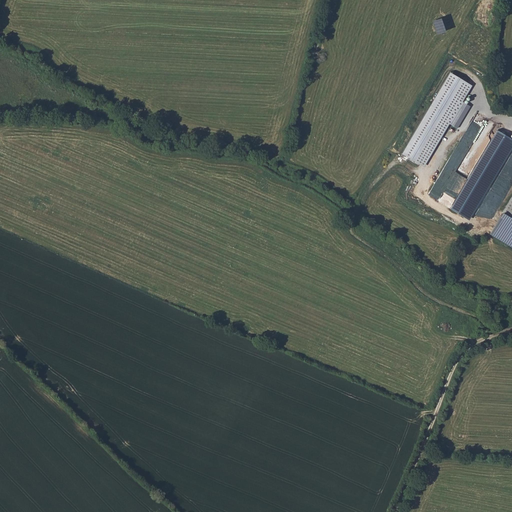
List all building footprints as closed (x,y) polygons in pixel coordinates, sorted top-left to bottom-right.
[(448,72),(399,153),(422,165),(470,85),(448,72)] [(440,180),(461,191),(479,154),(483,146),(474,141),(484,122),(478,119),(481,114),(474,111),(440,180)] [(490,183),(511,148),(511,134),(500,127),(497,131),(472,172),(490,183)] [(511,218),(511,196),(502,212),(504,213),(511,218)] [(511,218),(504,213),(502,212),(488,235),(511,248),(511,218)]
